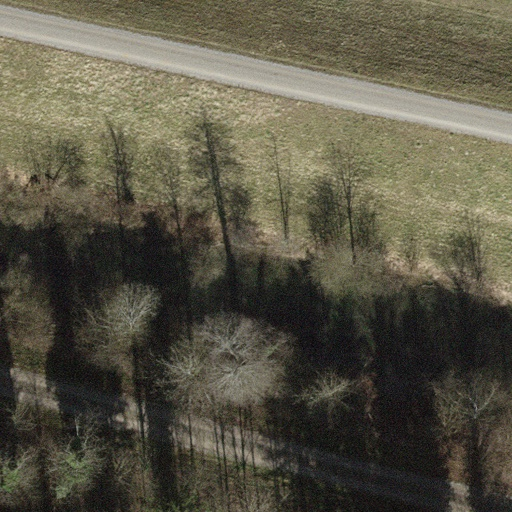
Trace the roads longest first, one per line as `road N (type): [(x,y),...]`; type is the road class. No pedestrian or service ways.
road 1 (track): [(0,381),(511,505)]
road 2 (track): [(511,126),(0,20)]
